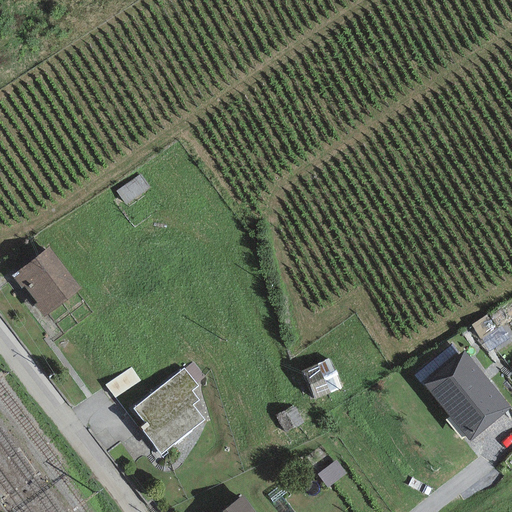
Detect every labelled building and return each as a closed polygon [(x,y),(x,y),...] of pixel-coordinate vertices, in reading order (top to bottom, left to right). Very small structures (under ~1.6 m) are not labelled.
[(48,248),(11,276),(44,318),(80,289),(48,248)] [(464,351),(423,384),(469,441),(510,408),(464,351)] [(328,359),(301,371),(314,400),(341,388),(328,359)] [(183,370),(196,385),(205,377),(192,362),(183,370)] [(131,368),(105,385),(114,399),(140,381),(131,368)] [(160,455),(204,420),(192,405),(198,401),(191,391),(197,386),(196,385),(183,370),(183,369),(133,409),(145,424),(140,428),(160,455)] [(285,433),(303,423),(293,406),(275,416),(285,433)] [(327,488),(346,474),(336,460),(317,475),(327,488)] [(253,511),(242,497),(222,511),(253,511)]
